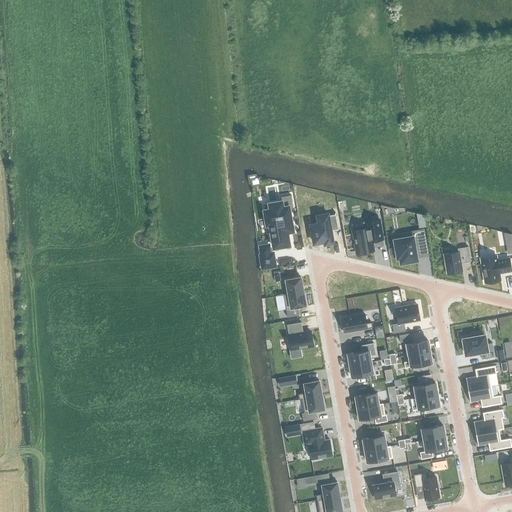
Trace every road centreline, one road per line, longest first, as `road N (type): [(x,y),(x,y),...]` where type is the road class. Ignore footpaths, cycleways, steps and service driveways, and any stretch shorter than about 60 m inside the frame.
road 1 (residential): [(361,511),(320,270),(338,264),(441,287)]
road 2 (residential): [(474,505),(439,314),(441,287)]
